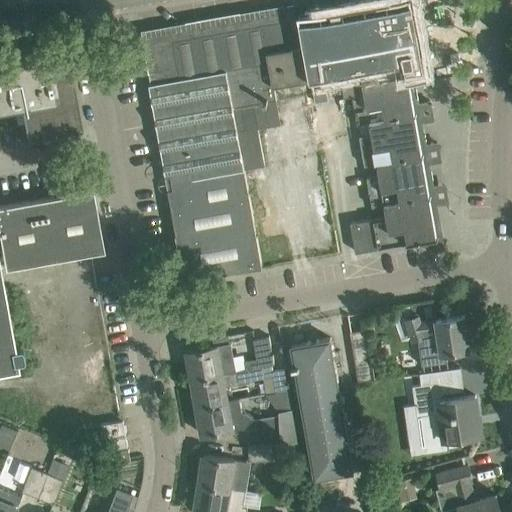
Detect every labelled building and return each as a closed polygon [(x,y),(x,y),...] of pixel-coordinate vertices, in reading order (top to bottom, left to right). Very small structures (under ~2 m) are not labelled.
[(412,0),(371,0),(299,13),(310,79),(311,78),(315,102),(329,99),(325,76),(405,62),(406,71),(425,68),(422,54),(412,0)] [(178,76),(149,82),(152,96),(157,95),(159,106),(154,107),(157,124),(162,123),(164,134),(159,134),(162,152),(167,151),(169,162),(164,162),(167,179),(172,179),(174,189),(169,190),(172,207),(177,206),(179,217),(174,218),(175,221),(204,216),(208,238),(231,234),(227,212),(219,213),(195,84),(306,64),(303,44),(298,18),(172,41),(178,76)] [(50,57),(0,65),(0,110),(21,106),(24,123),(24,122),(27,133),(26,134),(26,136),(68,128),(68,127),(79,125),(79,126),(81,126),(73,84),(71,73),(71,71),(68,53),(50,57)] [(352,95),(357,124),(370,121),(372,133),(360,135),(365,165),(377,162),(380,174),(367,176),(372,206),(385,204),(387,216),(351,222),(356,251),(438,237),(438,236),(437,236),(408,72),(342,84),(344,97),(352,95)] [(70,165),(49,169),(54,194),(75,191),(70,165)] [(0,262),(4,262),(5,267),(103,250),(92,189),(75,191),(54,194),(0,205),(0,371),(18,368),(17,363),(22,361),(23,358),(22,349),(19,347),(15,348),(0,268),(0,262)] [(406,320),(413,339),(420,337),(422,361),(449,359),(448,352),(449,352),(469,349),(464,315),(421,322),(419,316),(406,320)] [(350,332),(353,351),(359,381),(375,378),(370,348),(366,329),(350,332)] [(269,335),(254,338),(257,358),(245,360),(246,367),(274,362),(269,335)] [(291,363),(292,367),(296,367),(315,477),(354,470),(330,337),(292,344),(295,363),(291,363)] [(218,345),(187,350),(188,356),(192,377),(235,369),(231,343),(218,345)] [(264,377),(262,364),(246,367),(247,368),(249,380),(264,377)] [(192,377),(197,405),(205,403),(227,399),(225,386),(250,381),(249,380),(247,368),(235,370),(235,369),(192,377)] [(272,370),(276,390),(288,388),(285,368),(272,370)] [(419,385),(413,385),(418,416),(421,416),(426,446),(446,443),(445,438),(461,436),(481,433),(475,395),(468,396),(441,400),(439,382),(419,385)] [(255,427),(255,418),(245,412),(242,413),(239,398),(227,401),(227,399),(205,403),(197,405),(202,434),(210,433),(233,429),(233,427),(248,427),(255,427)] [(279,414),(255,418),(255,427),(248,427),(249,442),(274,442),(274,443),(282,442),(282,441),(298,440),(293,407),(279,409),(279,411),(279,414)] [(123,420),(101,424),(105,449),(127,446),(123,420)] [(2,427),(0,434),(0,442),(8,444),(12,429),(2,427)] [(274,442),(249,442),(249,460),(274,459),(274,443),(274,442)] [(130,460),(129,449),(117,451),(119,462),(130,460)] [(247,461),(234,459),(204,454),(200,481),(239,488),(246,487),(247,485),(250,465),(247,461)] [(100,465),(98,472),(103,477),(110,476),(112,469),(107,463),(100,465)] [(435,489),(442,510),(459,506),(461,511),(501,511),(497,494),(475,500),(470,481),(472,480),(468,465),(437,473),(441,487),(435,489)] [(38,498),(47,473),(32,467),(22,491),(38,498)] [(38,498),(53,505),(63,480),(47,473),(38,498)] [(412,476),(396,481),(402,501),(418,497),(412,476)] [(195,510),(200,511),(204,511),(246,511),(246,506),(243,505),(246,487),(239,488),(200,481),(195,510)] [(0,511),(15,511),(18,506),(0,498),(0,511)] [(108,511),(127,511),(130,505),(113,498),(113,499),(109,511),(108,511)]
